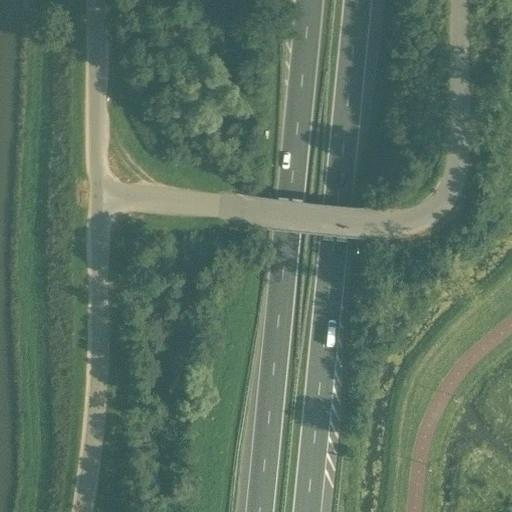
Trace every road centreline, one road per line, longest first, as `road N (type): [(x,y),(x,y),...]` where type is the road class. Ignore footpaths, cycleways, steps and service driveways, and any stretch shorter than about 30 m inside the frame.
road 1 (motorway): [(309,0),(260,511)]
road 2 (motorway): [(306,511),(355,0)]
road 3 (unclassified): [(77,511),(88,444),(94,199)]
road 4 (tertiary): [(378,223),(403,226),(422,217),(456,180),(456,0)]
road 5 (tertiary): [(94,199),(93,0)]
road 6 (tertiary): [(378,223),(231,210)]
road 7 (tertiary): [(94,199),(231,210)]
